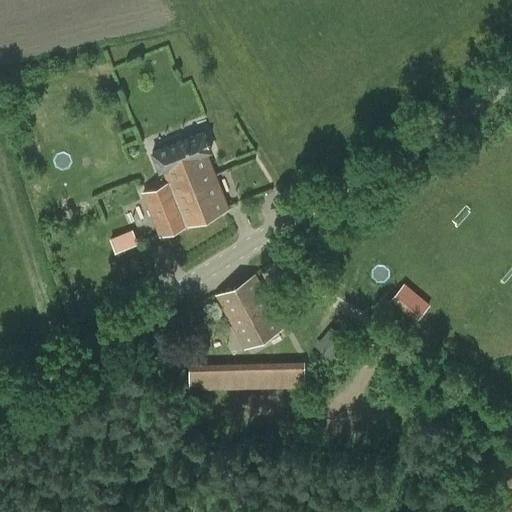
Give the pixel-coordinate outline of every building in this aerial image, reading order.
[(160,234),(183,225),(228,208),(207,153),(211,151),(204,132),(153,152),(160,171),(162,170),(167,182),(144,192),(160,234)] [(115,251),(138,242),(132,229),(110,238),(115,251)] [(216,294),(244,348),(285,327),(256,273),(216,294)] [(411,317),(424,301),(405,284),(391,301),(411,317)] [(189,390),(304,387),(305,387),(304,360),(300,360),(188,363),(189,390)]
